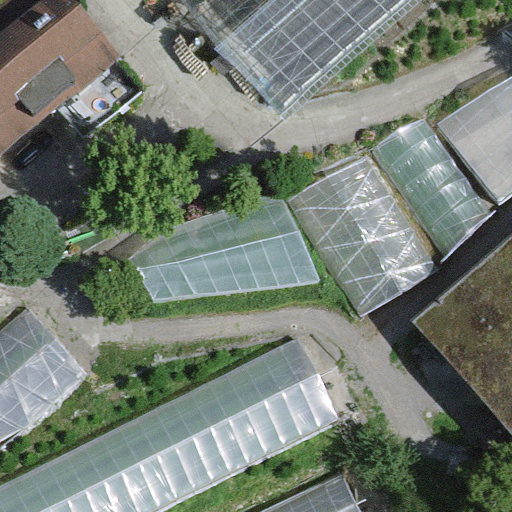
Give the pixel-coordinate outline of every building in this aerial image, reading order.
[(0,158),(109,66),(52,0),(17,0),(0,15),(0,158)] [(216,0),(322,115),(447,0),(216,0)] [(133,247),(160,322),(314,266),(286,191),(133,247)] [(511,254),(416,341),(511,445),(511,254)] [(0,486),(11,481),(130,363),(63,293),(24,323),(0,293),(0,486)] [(0,486),(0,511),(167,511),(339,424),(294,336),(11,481),(0,486)] [(358,511),(340,477),(271,511),(358,511)]
